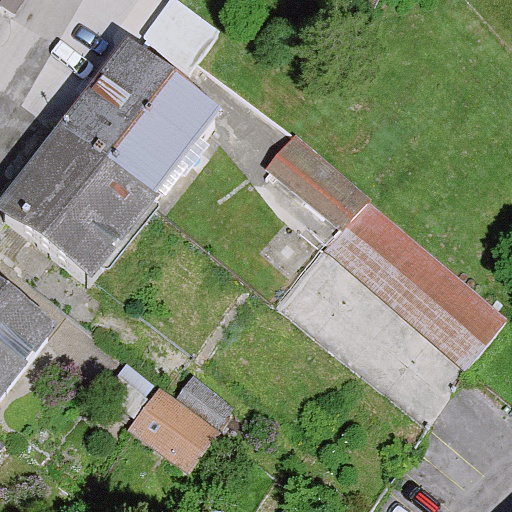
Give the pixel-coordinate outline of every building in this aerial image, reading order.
[(0,0),(0,6),(17,18),(29,0),(0,0)] [(171,4),(143,42),(188,76),(217,38),(171,4)] [(0,216),(0,225),(92,297),(224,129),(127,54),(0,216)] [(323,253),(461,372),(503,323),(295,144),(270,173),(340,234),(323,253)] [(0,409),(53,342),(0,300),(0,409)] [(129,433),(189,480),(220,442),(127,368),(105,395),(138,421),(129,433)]
